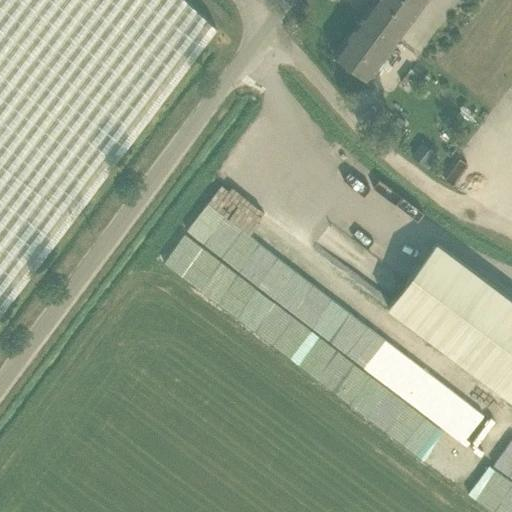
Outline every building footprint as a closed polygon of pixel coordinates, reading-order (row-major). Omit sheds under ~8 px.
[(0,0),(0,314),(216,28),(185,0),(0,0)] [(425,0),(374,0),(363,15),(396,40),(425,0)] [(363,15),(334,55),(367,80),(396,40),(363,15)] [(328,134),(324,139),(328,143),(333,138),(328,134)] [(411,156),(426,168),(437,153),(422,142),(411,156)] [(511,401),(511,299),(436,242),(387,308),(511,401)]
